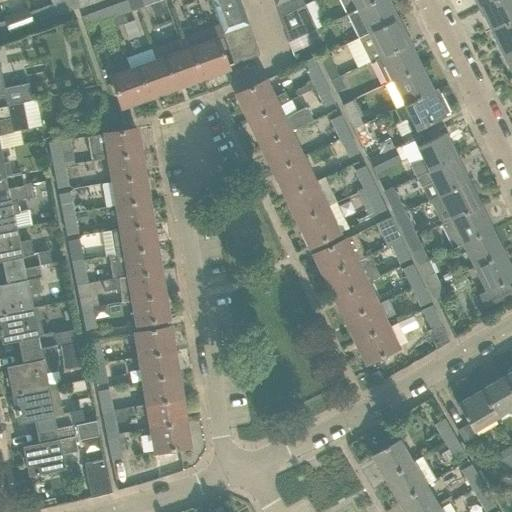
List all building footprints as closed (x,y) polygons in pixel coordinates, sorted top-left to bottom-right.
[(53,0),(60,17),(80,10),(76,0),(53,0)] [(103,1),(102,0),(76,0),(80,10),(103,1)] [(123,14),(130,12),(125,0),(107,7),(111,18),(123,14)] [(162,0),(161,0),(150,4),(155,17),(167,12),(162,0)] [(216,20),(243,9),(239,0),(224,0),(210,5),(216,20)] [(338,0),(345,13),(371,0),(338,0)] [(357,37),(396,18),(387,0),(371,0),(345,13),(357,37)] [(511,3),(511,2),(511,0),(489,0),(479,5),(491,30),(511,19),(511,3)] [(32,25),(57,16),(52,4),(28,12),(32,25)] [(315,28),(311,18),(304,5),(279,18),(287,43),(303,35),(303,34),(315,28)] [(90,26),(111,18),(107,7),(86,14),(90,26)] [(221,35),(249,25),(243,9),(216,20),(221,35)] [(32,25),(28,12),(27,10),(3,19),(4,21),(9,34),(32,25)] [(369,61),(408,42),(396,18),(357,37),(369,61)] [(511,19),(491,30),(503,54),(511,49),(511,19)] [(0,36),(9,34),(4,21),(0,22),(0,36)] [(227,50),(254,40),(249,25),(221,35),(227,50)] [(308,34),(316,30),(315,28),(303,34),(303,35),(287,43),(291,53),(313,45),(308,34)] [(79,35),(67,38),(70,51),(82,48),(79,35)] [(227,68),(217,40),(216,36),(181,49),(185,60),(193,57),(201,77),(227,68)] [(233,66),(260,56),(254,40),(227,50),(233,66)] [(384,83),(419,66),(408,42),(369,61),(369,62),(373,60),(384,83)] [(336,63),(352,57),(347,43),(330,50),(336,63)] [(193,57),(185,60),(181,49),(155,58),(159,70),(167,67),(174,87),(201,77),(193,57)] [(511,49),(503,54),(511,73),(511,49)] [(314,89),(325,83),(312,57),(301,63),(314,89)] [(167,67),(159,70),(155,58),(128,68),(132,79),(140,77),(147,97),(174,87),(167,67)] [(334,65),(323,70),(328,81),(339,76),(334,65)] [(394,108),(431,89),(419,66),(384,83),(385,85),(383,86),(394,108)] [(140,77),(132,79),(128,68),(109,75),(121,107),(147,97),(140,77)] [(0,107),(22,103),(31,101),(27,84),(2,89),(0,76),(0,107)] [(334,93),(345,87),(339,76),(328,81),(334,93)] [(284,92),(274,97),(266,80),(236,94),(249,120),(278,105),(289,101),(284,92)] [(324,108),(334,103),(325,83),(314,89),(324,108)] [(407,133),(451,112),(439,87),(432,91),(431,89),(394,108),(407,133)] [(359,118),(362,117),(353,99),(341,105),(352,128),(362,124),(359,118)] [(0,148),(23,144),(20,130),(27,129),(22,103),(0,107),(0,148)] [(306,110),(285,120),(278,105),(249,120),(262,146),(291,132),(311,122),(306,110)] [(337,139),(349,134),(340,115),(328,121),(337,139)] [(362,124),(352,128),(358,140),(368,135),(366,131),(362,124)] [(106,158),(139,153),(135,129),(87,137),(91,162),(106,160),(106,158)] [(273,170),(303,156),(291,132),(262,146),(273,170)] [(417,176),(455,157),(443,133),(416,146),(428,170),(417,176)] [(347,159),(359,153),(349,134),(337,139),(347,159)] [(68,140),(48,143),(53,168),(64,166),(62,154),(70,152),(68,140)] [(362,149),(367,159),(380,153),(375,142),(362,149)] [(23,144),(0,148),(0,190),(22,185),(20,173),(10,175),(8,162),(1,163),(0,156),(0,149),(23,145),(23,144)] [(374,175),(401,162),(393,147),(367,160),(374,175)] [(109,182),(143,177),(139,153),(106,158),(106,160),(109,182)] [(285,195),(315,181),(303,156),(273,170),(285,195)] [(429,198),(466,180),(455,157),(417,176),(422,186),(433,181),(439,193),(429,198)] [(362,190),(374,184),(364,165),(352,171),(362,190)] [(57,189),(68,186),(64,166),(53,168),(57,189)] [(113,206),(147,201),(143,177),(109,182),(113,206)] [(441,223),(478,204),(466,180),(429,198),(441,223)] [(298,221),(327,207),(315,181),(285,195),(298,221)] [(0,231),(14,229),(11,213),(19,212),(16,199),(33,196),(31,184),(22,185),(0,190),(0,231)] [(362,190),(357,192),(369,218),(386,209),(374,184),(362,190)] [(394,216),(403,211),(392,188),(383,193),(394,216)] [(61,215),(73,213),(70,192),(58,194),(61,215)] [(110,231),(151,225),(147,201),(113,206),(117,230),(110,231)] [(327,207),(298,221),(310,246),(328,238),(339,232),(347,228),(335,203),(327,207)] [(453,247),(490,229),(478,204),(441,223),(453,247)] [(45,223),(57,221),(54,206),(42,208),(45,223)] [(405,241),(415,236),(403,211),(394,216),(405,241)] [(65,237),(77,235),(73,213),(61,215),(65,237)] [(401,241),(400,239),(389,217),(374,224),(386,248),(389,247),(401,241)] [(114,255),(155,248),(151,225),(110,231),(114,255)] [(14,229),(0,231),(0,260),(1,260),(4,273),(39,266),(51,263),(48,251),(36,253),(33,254),(30,240),(17,242),(14,229)] [(474,265),(501,251),(490,229),(453,247),(463,242),(474,265)] [(324,275),(365,256),(354,234),(314,253),(324,275)] [(411,253),(421,248),(415,236),(405,241),(411,253)] [(81,261),(83,261),(78,240),(67,242),(71,264),(77,263),(76,260),(81,259),(81,261)] [(397,264),(409,259),(401,241),(389,247),(397,264)] [(112,280),(159,272),(155,248),(114,255),(108,256),(112,280)] [(487,291),(511,278),(511,273),(501,251),(474,265),(487,291)] [(379,277),(379,276),(369,255),(365,257),(365,256),(324,275),(335,297),(365,283),(379,277)] [(83,261),(81,261),(81,259),(76,260),(77,263),(71,264),(75,286),(87,284),(83,261)] [(428,287),(438,283),(427,260),(417,265),(428,287)] [(409,288),(421,283),(411,264),(400,270),(409,288)] [(6,284),(0,284),(0,315),(31,309),(28,292),(39,290),(37,279),(39,279),(42,279),(39,266),(4,273),(6,284)] [(121,302),(163,295),(159,272),(112,280),(102,282),(103,292),(115,290),(116,294),(120,293),(121,302)] [(375,305),(365,283),(335,297),(345,319),(375,305)] [(419,308),(430,302),(421,283),(409,288),(419,308)] [(435,301),(445,296),(438,283),(428,287),(435,301)] [(87,284),(75,286),(80,311),(85,310),(84,306),(89,305),(90,307),(92,307),(87,284)] [(134,324),(167,319),(163,295),(121,302),(121,303),(130,302),(134,324)] [(92,307),(90,307),(89,305),(84,306),(85,310),(80,311),(84,331),(96,329),(92,307)] [(356,341),(386,326),(375,305),(345,319),(356,341)] [(430,330),(440,325),(431,305),(421,310),(430,329),(430,330)] [(31,309),(0,315),(0,335),(1,335),(2,343),(17,340),(20,352),(28,351),(55,345),(60,344),(75,341),(80,340),(77,329),(52,334),(52,333),(41,335),(36,308),(31,309)] [(419,313),(394,321),(398,333),(422,325),(419,313)] [(430,329),(427,331),(435,349),(436,349),(449,341),(440,325),(430,330),(430,329)] [(396,348),(388,330),(386,326),(356,341),(366,363),(396,348)] [(136,357),(172,351),(168,327),(132,333),(136,357)] [(91,365),(102,363),(98,342),(87,344),(91,365)] [(22,364),(7,367),(13,395),(47,388),(44,373),(56,371),(57,357),(55,345),(28,351),(20,352),(22,364)] [(140,381),(176,375),(172,351),(136,357),(140,381)] [(95,387),(106,385),(102,363),(91,365),(95,387)] [(511,393),(511,371),(503,377),(511,393)] [(135,407),(180,399),(176,375),(140,381),(144,405),(134,407),(135,407)] [(497,420),(511,410),(511,393),(503,377),(479,391),(497,420)] [(47,388),(13,395),(15,408),(14,409),(16,415),(17,415),(18,423),(33,420),(36,433),(44,431),(71,425),(69,413),(69,412),(53,416),(47,388)] [(111,411),(112,411),(108,389),(96,391),(100,412),(101,412),(102,414),(106,413),(106,409),(110,409),(111,411)] [(474,434),(497,420),(479,391),(456,404),(468,424),(474,434)] [(151,429),(184,423),(180,399),(135,407),(136,416),(149,414),(151,429)] [(113,411),(112,411),(111,411),(110,409),(106,409),(106,413),(102,414),(101,412),(100,412),(105,436),(117,434),(113,411)] [(444,443),(454,437),(444,418),(433,424),(444,443)] [(38,443),(23,446),(29,475),(63,468),(60,453),(76,450),(74,439),(73,435),(76,434),(78,441),(98,437),(95,423),(75,427),(72,427),(71,425),(44,431),(36,433),(38,443)] [(155,452),(188,447),(184,423),(151,429),(155,452)] [(468,424),(457,431),(464,443),(475,436),(474,434),(468,424)] [(125,451),(124,443),(122,433),(117,434),(105,436),(110,461),(121,459),(120,452),(125,451)] [(454,461),(465,455),(454,437),(444,443),(454,461)] [(411,462),(408,457),(397,439),(371,455),(384,478),(422,456),(421,456),(411,462)] [(511,466),(511,446),(511,445),(491,457),(500,473),(511,466)] [(398,501),(435,479),(422,456),(384,478),(398,501)] [(104,459),(84,463),(91,497),(111,493),(104,459)] [(471,489),(482,483),(470,464),(460,471),(471,489)] [(509,488),(511,486),(511,472),(503,478),(509,488)] [(426,485),(436,480),(435,479),(398,501),(404,511),(432,511),(439,508),(426,485)] [(485,511),(487,511),(496,506),(482,483),(471,489),(485,511)] [(454,511),(449,503),(440,508),(439,508),(432,511),(454,511)]
